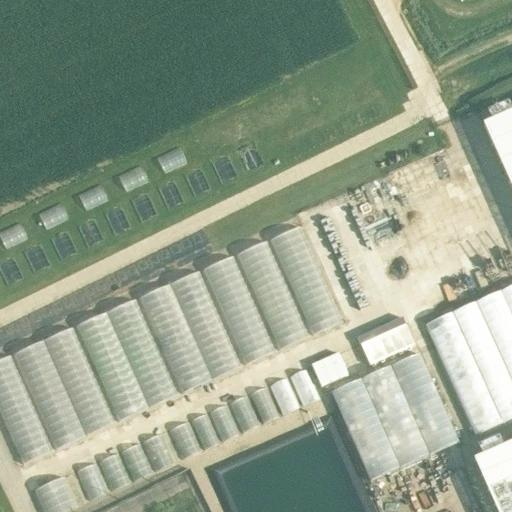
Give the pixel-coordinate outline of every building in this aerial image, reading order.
[(511,113),(485,126),(486,130),(511,187),(511,113)] [(237,149),(248,172),(266,163),(255,140),(237,149)] [(181,152),(160,158),(164,171),(185,164),(181,152)] [(210,162),(221,185),(239,176),(228,153),(210,162)] [(183,175),(194,198),(212,189),(201,166),(183,175)] [(157,187),(168,210),(185,202),(174,179),(157,187)] [(130,200),(141,223),(159,214),(148,191),(130,200)] [(103,213),(114,235),(132,227),(121,204),(103,213)] [(76,225),(87,248),(105,240),(94,217),(76,225)] [(267,242),(310,338),(343,323),(300,228),(267,242)] [(50,238),(61,261),(77,253),(66,230),(50,238)] [(235,257),(278,352),(310,338),(267,242),(235,257)] [(24,251),(35,273),(51,266),(40,243),(24,251)] [(0,261),(0,270),(7,286),(26,278),(15,255),(0,261)] [(201,272),(243,368),(278,352),(235,257),(201,272)] [(169,286),(212,382),(243,368),(201,272),(169,286)] [(137,300),(180,396),(212,382),(169,286),(137,300)] [(105,314),(148,410),(180,396),(137,300),(105,314)] [(75,328),(117,424),(148,410),(105,314),(75,328)] [(475,437),(511,419),(511,314),(435,349),(475,437)] [(42,342),(85,438),(117,424),(75,328),(42,342)] [(12,356),(55,452),(85,438),(42,342),(12,356)] [(0,361),(0,414),(23,466),(55,452),(12,356),(0,361)] [(417,358),(329,397),(369,486),(457,446),(417,358)] [(290,376),(303,406),(323,397),(309,367),(290,376)] [(267,386),(281,416),(303,406),(290,376),(267,386)] [(247,396),(260,425),(281,416),(267,386),(247,396)] [(227,404),(241,434),(260,425),(247,396),(227,404)] [(207,414),(220,443),(241,434),(227,404),(207,414)] [(189,422),(203,451),(220,443),(207,414),(189,422)] [(185,459),(203,451),(189,422),(172,430),(185,459)] [(142,442),(155,474),(176,465),(163,433),(142,442)] [(119,452),(133,483),(155,474),(142,442),(119,452)] [(511,511),(511,444),(475,461),(497,511),(511,511)] [(98,461),(111,492),(133,483),(119,452),(98,461)] [(79,469),(93,500),(111,492),(98,461),(79,469)] [(34,489),(44,511),(63,511),(77,506),(63,476),(34,489)]
